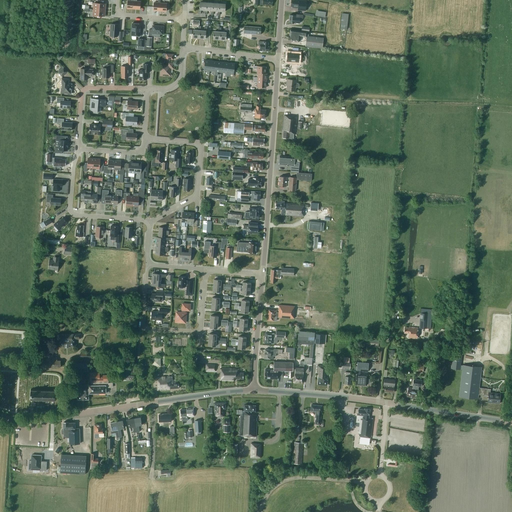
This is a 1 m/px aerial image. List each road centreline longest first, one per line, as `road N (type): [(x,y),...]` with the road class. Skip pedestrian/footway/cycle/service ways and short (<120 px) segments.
road 1 (tertiary): [(511,422),(253,389)]
road 2 (tertiary): [(253,389),(41,419),(0,417)]
road 3 (unclassified): [(261,275),(277,60)]
road 4 (residential): [(148,264),(141,327),(176,331),(199,331),(204,270)]
road 5 (residential): [(150,221),(197,196),(201,146),(144,139)]
road 6 (residential): [(150,221),(72,213),(78,149)]
road 7 (residential): [(78,149),(82,91),(148,90)]
